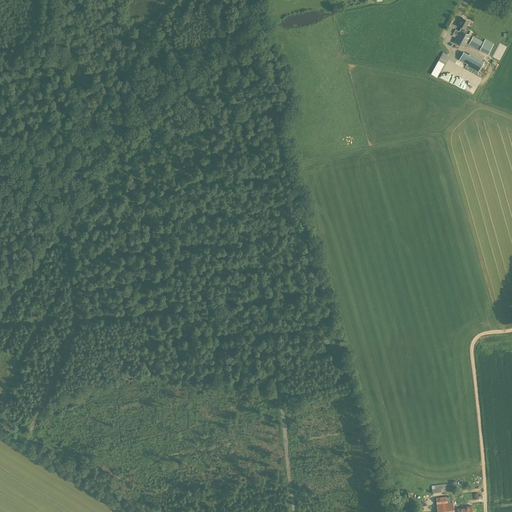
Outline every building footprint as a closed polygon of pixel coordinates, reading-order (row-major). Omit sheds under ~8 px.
[(467,30),(465,29),(469,22),(462,18),(458,25),(461,27),(459,31),(455,29),(453,33),(457,35),(455,39),(453,41),(464,47),(472,32),(467,29),(467,30)] [(473,36),(469,44),(480,50),(484,42),(473,36)] [(437,77),(448,54),(442,51),(431,74),(437,77)] [(465,63),(469,55),(463,52),(460,59),(459,59),(465,63)] [(434,485),(431,485),(432,493),(435,493),(443,492),(445,492),(445,489),(444,484),(434,485)] [(461,511),(462,509),(454,510),(453,503),(447,503),(446,497),(436,498),(437,511),(461,511)]
